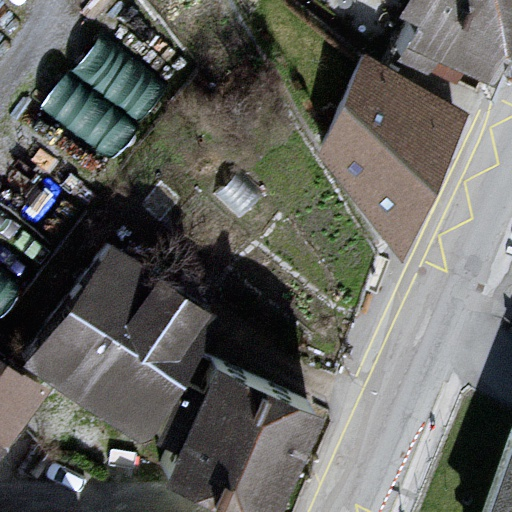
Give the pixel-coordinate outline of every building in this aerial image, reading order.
[(502,0),(380,0),(398,8),(385,39),(470,76),(502,0)] [(453,109),(354,58),(307,154),(385,251),(453,109)] [(90,237),(3,360),(37,387),(148,446),(187,352),(204,302),(90,237)] [(148,446),(137,470),(234,511),(242,511),(293,400),(187,352),(148,446)] [(3,360),(0,357),(0,430),(37,387),(3,360)] [(511,511),(511,459),(503,457),(484,511),(511,511)]
